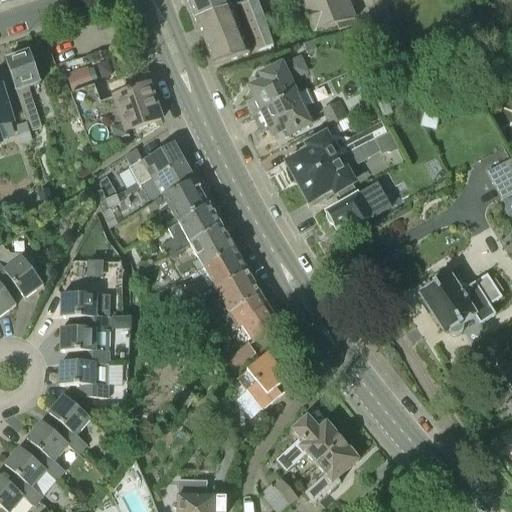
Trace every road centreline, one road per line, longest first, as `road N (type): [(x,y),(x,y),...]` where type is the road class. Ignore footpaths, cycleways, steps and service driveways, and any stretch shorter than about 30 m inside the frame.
road 1 (tertiary): [(342,359),(200,121),(153,0)]
road 2 (tertiary): [(472,511),(342,359)]
road 3 (residential): [(247,511),(260,448),(342,359)]
